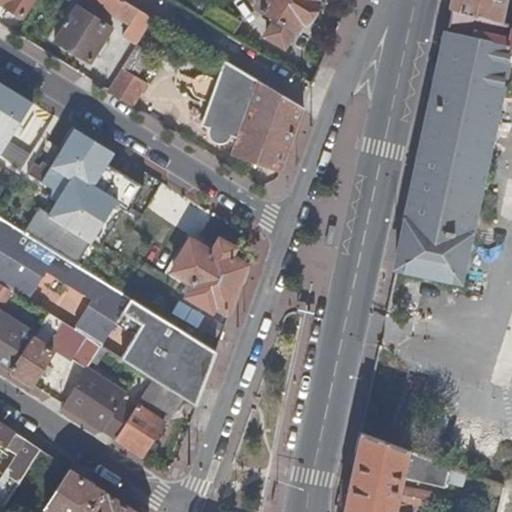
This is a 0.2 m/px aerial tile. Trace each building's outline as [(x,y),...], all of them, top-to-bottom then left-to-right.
[(0,0),(0,1),(22,15),(31,0),(0,0)] [(153,17),(124,0),(88,0),(130,25),(123,35),(137,43),(153,17)] [(260,0),(257,7),(276,18),(267,35),(285,45),(295,29),(299,32),(318,0),(260,0)] [(455,0),(453,8),(511,27),(511,17),(502,14),(505,0),(455,0)] [(211,2),(202,17),(233,36),(242,20),(211,2)] [(76,4),(55,39),(92,61),(113,27),(76,4)] [(511,47),(511,27),(453,8),(409,212),(397,268),(460,281),(511,47)] [(260,81),(222,58),(200,123),(210,126),(209,130),(210,133),(210,135),(213,139),(218,141),(222,141),(226,140),(229,137),(231,134),(241,137),(260,81)] [(122,68),(108,90),(133,105),(148,82),(122,68)] [(0,135),(10,141),(34,102),(0,81),(0,135)] [(235,153),(282,169),(304,107),(260,81),(241,137),(235,153)] [(118,154),(76,129),(52,168),(72,180),(51,215),(40,208),(25,233),(36,240),(79,265),(92,243),(103,249),(127,210),(132,213),(147,188),(110,166),(118,154)] [(0,274),(32,294),(46,271),(94,301),(80,324),(105,339),(114,323),(135,335),(121,358),(154,379),(185,397),(197,405),(216,350),(131,298),(79,265),(36,240),(25,233),(0,217),(0,274)] [(230,312),(247,266),(231,257),(233,253),(233,249),(231,246),(229,244),(225,242),(220,243),(217,245),(212,252),(195,242),(188,256),(183,253),(172,271),(194,284),(191,290),(230,312)] [(28,301),(32,294),(0,274),(0,283),(12,291),(28,301)] [(0,363),(11,371),(35,334),(19,324),(21,320),(14,315),(11,320),(0,312),(0,309),(12,291),(0,283),(0,363)] [(391,295),(388,309),(397,311),(400,297),(391,295)] [(11,371),(32,384),(53,351),(46,346),(61,321),(48,313),(35,334),(11,371)] [(101,345),(105,339),(80,324),(76,331),(87,337),(101,345)] [(87,368),(101,345),(87,337),(73,359),(87,368)] [(145,393),(154,379),(121,358),(101,345),(87,368),(128,393),(123,400),(135,408),(138,404),(145,393)] [(379,419),(389,422),(397,399),(408,403),(418,372),(396,365),(379,419)] [(64,405),(116,438),(135,408),(123,400),(128,393),(87,368),(64,405)] [(176,412),(185,397),(154,379),(145,393),(176,412)] [(138,404),(164,421),(168,423),(176,412),(145,393),(138,404)] [(116,438),(142,455),(164,421),(138,404),(135,408),(116,438)] [(0,504),(3,507),(40,449),(25,440),(7,469),(13,472),(9,478),(12,480),(6,489),(0,485),(0,444),(9,451),(12,446),(9,444),(15,434),(0,424),(0,504)] [(342,511),(397,511),(400,500),(428,507),(431,493),(403,487),(405,479),(411,452),(360,433),(342,511)] [(40,449),(3,507),(11,511),(43,511),(46,509),(70,469),(40,449)] [(445,487),(450,466),(441,462),(411,452),(405,479),(445,487)] [(137,511),(70,469),(46,509),(51,511),(137,511)]
